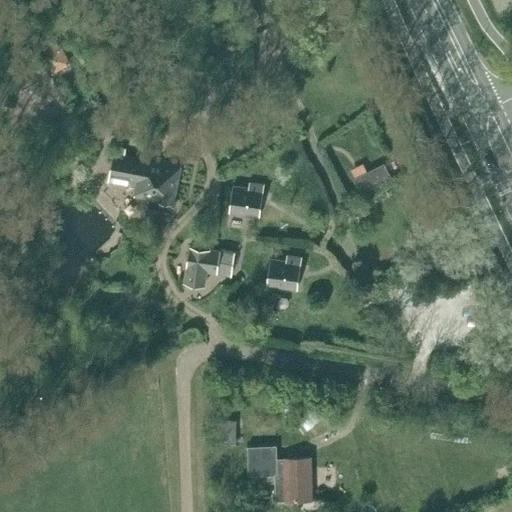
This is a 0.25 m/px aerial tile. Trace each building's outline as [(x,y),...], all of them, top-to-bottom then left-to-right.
[(270,51),(303,35),(294,16),(261,31),(270,51)] [(148,123),(141,112),(134,116),(141,127),(148,123)] [(113,145),(108,173),(135,179),(133,192),(172,200),(180,160),(141,153),(141,151),(113,145)] [(384,164),(355,178),(361,192),(391,177),(384,164)] [(232,182),(228,208),(258,213),(263,181),(248,179),(248,184),(232,182)] [(189,242),(183,278),(203,282),(206,266),(216,267),(215,269),(230,272),(233,249),(189,242)] [(269,255),(266,281),(295,286),(300,255),(286,252),(285,257),(269,255)] [(359,293),(361,315),(380,314),(379,292),(359,293)] [(321,399),(305,411),(314,423),(330,410),(321,399)] [(222,419),(222,431),(236,431),(236,419),(222,419)] [(276,445),(248,445),(249,474),(275,473),(276,499),(313,498),(312,458),(277,459),(276,445)]
